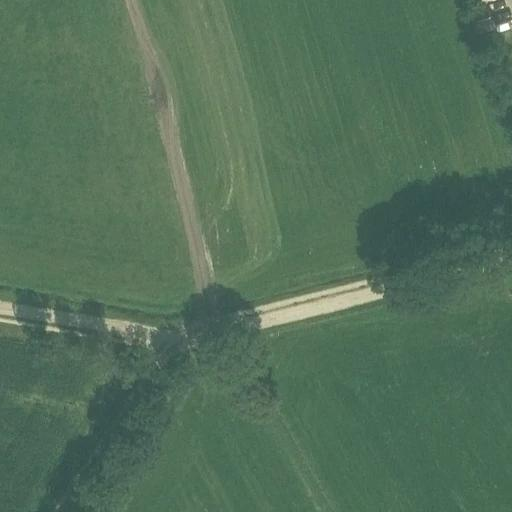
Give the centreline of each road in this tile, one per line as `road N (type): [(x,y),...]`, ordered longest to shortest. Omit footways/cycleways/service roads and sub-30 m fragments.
road 1 (track): [(511,254),(178,332),(59,511)]
road 2 (track): [(0,312),(170,343)]
